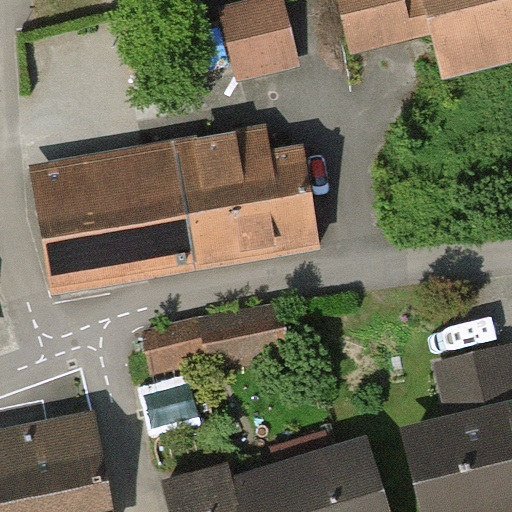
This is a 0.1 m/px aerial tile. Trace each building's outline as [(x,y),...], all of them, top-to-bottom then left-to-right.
[(511,0),(338,0),(354,54),(419,35),(431,77),(511,53),(511,0)] [(291,59),(278,5),(225,18),(239,72),(291,59)] [(36,184),(55,288),(310,242),(295,158),(237,169),(233,148),(36,184)] [(278,310),(153,338),(161,372),(206,362),(210,378),(290,360),(278,310)] [(511,511),(511,396),(504,364),(435,381),(448,432),(401,443),(418,511),(511,511)] [(100,511),(81,423),(0,440),(0,473),(8,511),(100,511)] [(373,511),(356,449),(231,484),(229,475),(175,490),(181,511),(373,511)] [(8,511),(0,473),(0,511),(8,511)]
